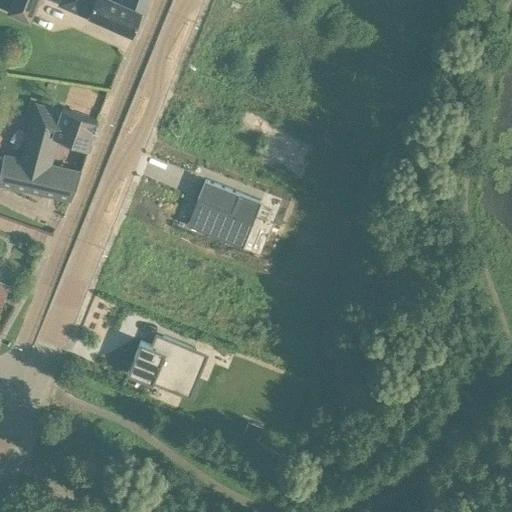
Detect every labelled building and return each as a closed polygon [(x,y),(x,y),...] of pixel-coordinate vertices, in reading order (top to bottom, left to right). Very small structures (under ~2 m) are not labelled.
[(5,0),(13,3),(10,11),(29,19),(36,0),(5,0)] [(133,34),(145,0),(123,0),(121,6),(106,0),(64,0),(63,4),(133,34)] [(30,146),(55,152),(59,135),(90,146),(99,121),(72,112),(72,114),(39,106),(30,146)] [(55,152),(30,146),(26,162),(0,156),(0,182),(72,198),(80,174),(52,168),(55,152)] [(175,224),(165,248),(202,263),(212,239),(209,238),(221,209),(190,196),(178,225),(175,224)] [(141,340),(128,373),(191,397),(199,377),(185,372),(195,348),(163,335),(158,347),(141,340)] [(243,433),(259,440),(263,427),(247,421),(243,433)]
